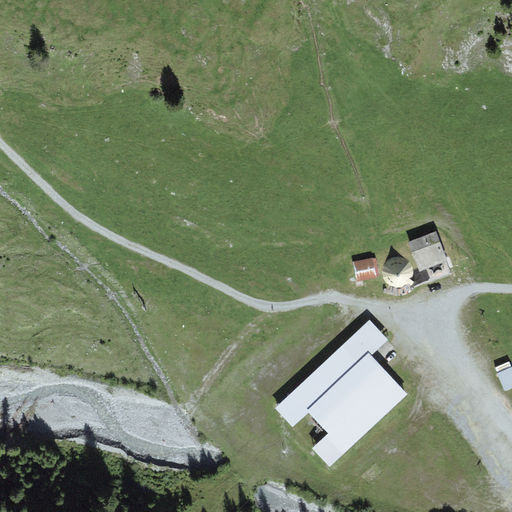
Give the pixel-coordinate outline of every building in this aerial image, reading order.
[(436,229),(408,240),(420,270),(448,259),(436,229)] [(374,257),(353,260),(356,279),(377,275),(374,257)] [(387,261),(385,266),(382,273),(383,279),(385,283),(391,287),(397,288),(402,288),(409,284),(411,285),(415,281),(412,280),(413,277),(413,273),(412,267),(408,261),(404,258),(400,258),(391,258),(387,261)] [(369,318),(275,406),(293,425),(309,410),(328,430),(311,447),(330,466),(409,392),(371,352),(387,337),(369,318)] [(495,368),(506,392),(511,389),(511,365),(510,361),(495,368)]
